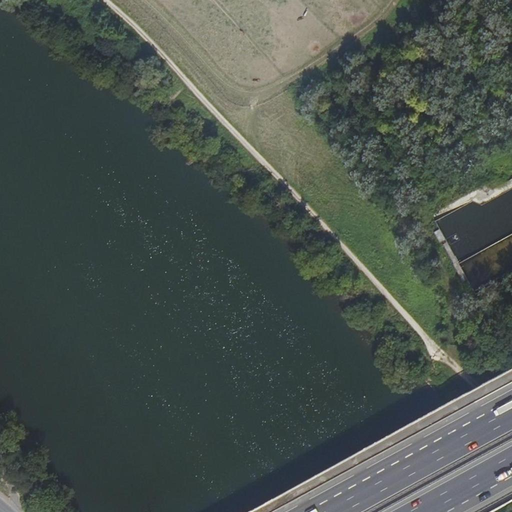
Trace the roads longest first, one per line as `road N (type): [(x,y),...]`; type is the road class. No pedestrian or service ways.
road 1 (track): [(101,0),(511,430)]
road 2 (trunk): [(511,409),(328,511)]
